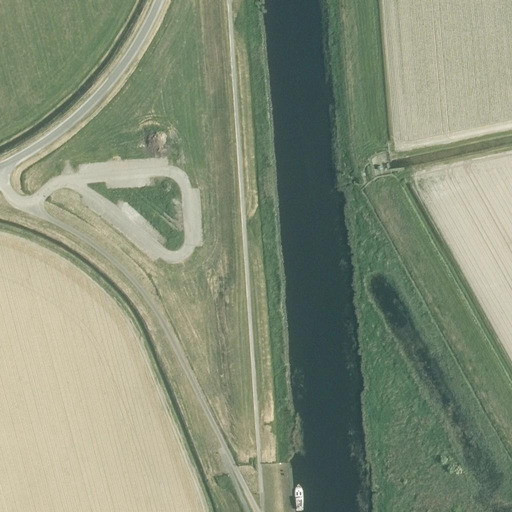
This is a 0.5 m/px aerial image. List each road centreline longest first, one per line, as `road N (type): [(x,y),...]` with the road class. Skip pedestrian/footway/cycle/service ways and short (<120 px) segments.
road 1 (unclassified): [(224,447),(139,288),(91,243),(16,201),(0,176)]
road 2 (unclassified): [(0,166),(89,102),(131,50),(157,0)]
